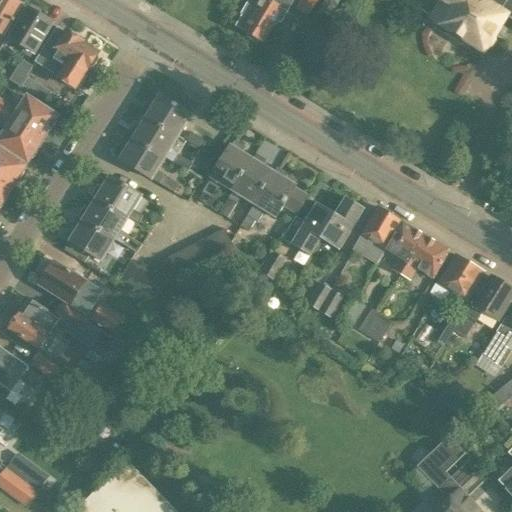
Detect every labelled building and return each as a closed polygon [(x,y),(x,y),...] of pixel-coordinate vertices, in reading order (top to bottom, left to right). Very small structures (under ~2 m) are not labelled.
[(0,0),(0,34),(4,37),(22,7),(10,0),(0,0)] [(294,0),(248,0),(239,15),(241,16),(235,26),(244,32),(244,33),(263,44),(276,21),(280,24),(294,0)] [(300,0),(295,9),(308,17),(317,0),(300,0)] [(326,0),(320,11),(330,17),(338,3),(332,0),(326,0)] [(511,13),(490,0),(449,0),(430,32),(481,64),(503,28),(511,34),(511,13)] [(21,53),(30,58),(32,54),(34,55),(52,25),(29,11),(11,41),(24,49),(21,53)] [(78,38),(74,36),(71,37),(67,34),(67,35),(57,29),(35,63),(76,89),(88,69),(94,68),(98,60),(97,55),(97,54),(82,45),(83,44),(79,42),(78,38)] [(32,93),(38,84),(28,78),(22,87),(32,93)] [(149,103),(142,114),(179,137),(192,115),(159,95),(153,105),(149,103)] [(0,99),(0,113),(43,141),(50,130),(53,129),(57,122),(56,120),(58,118),(28,99),(19,112),(0,99)] [(43,141),(0,113),(0,124),(8,130),(0,142),(0,144),(29,163),(30,161),(33,160),(37,154),(36,151),(43,141)] [(136,124),(129,136),(187,171),(202,180),(204,176),(190,167),(192,163),(177,155),(172,149),(179,137),(142,114),(142,115),(146,117),(140,127),(136,124)] [(185,141),(199,151),(205,143),(190,133),(185,141)] [(187,171),(129,136),(128,136),(133,139),(127,149),(123,146),(116,156),(121,159),(120,161),(153,181),(174,194),(179,186),(158,173),(166,159),(186,173),(187,171)] [(219,214),(220,214),(257,155),(256,155),(254,159),(242,153),(245,148),(235,142),(232,146),(231,146),(211,179),(233,192),(219,214)] [(0,182),(11,190),(18,180),(21,179),(25,173),(24,170),(25,168),(0,151),(0,182)] [(241,227),(242,227),(275,172),(264,166),(267,161),(257,155),(220,214),(228,219),(241,197),(254,205),(241,227)] [(275,172),(242,227),(249,232),(255,222),(257,223),(264,211),(276,219),(283,208),(296,216),(309,196),(295,188),(297,185),(285,178),(288,174),(278,168),(275,173),(275,172)] [(91,197),(96,200),(129,220),(138,225),(143,217),(135,211),(143,198),(110,178),(104,188),(99,185),(91,197)] [(11,190),(0,182),(0,209),(2,210),(5,204),(4,201),(11,190)] [(336,216),(335,216),(336,217),(321,240),(322,240),(322,241),(340,251),(365,210),(346,199),(336,216)] [(84,221),(83,222),(116,242),(117,241),(136,253),(141,245),(121,233),(129,220),(96,200),(91,210),(86,207),(79,218),(84,221)] [(335,216),(336,216),(316,205),(292,246),(312,258),(322,241),(322,240),(321,240),(336,217),(335,216)] [(385,250),(386,250),(402,223),(379,208),(353,251),(376,265),(385,250)] [(116,242),(83,222),(78,231),(73,228),(66,239),(71,242),(70,243),(103,263),(116,242)] [(393,271),(401,276),(425,237),(402,223),(386,250),(400,259),(393,271)] [(224,230),(215,234),(227,256),(235,252),(224,230)] [(215,234),(205,239),(217,262),(227,256),(215,234)] [(425,237),(401,276),(410,282),(417,269),(434,279),(450,252),(425,237)] [(205,239),(195,245),(208,267),(217,262),(205,239)] [(195,245),(186,249),(198,273),(208,267),(195,245)] [(186,249),(176,254),(188,278),(198,273),(186,249)] [(271,283),(287,292),(292,284),(277,275),(287,259),(274,251),(261,273),(273,280),(271,283)] [(166,260),(167,262),(168,263),(172,285),(178,285),(188,278),(176,254),(166,260)] [(439,286),(467,302),(485,273),(457,256),(439,286)] [(118,283),(128,290),(141,269),(140,268),(140,267),(131,261),(118,283)] [(71,306),(74,302),(85,309),(92,298),(81,291),(86,283),(83,280),(83,275),(76,271),(72,273),(55,262),(53,265),(50,266),(48,269),(48,272),(40,286),(63,301),(71,306)] [(155,263),(152,269),(153,271),(142,289),(172,285),(168,263),(167,262),(155,263)] [(141,269),(128,290),(130,290),(142,289),(153,271),(152,269),(142,264),(140,267),(140,268),(141,269)] [(459,321),(453,332),(465,339),(483,311),(499,321),(511,300),(511,290),(492,278),(476,305),(471,301),(464,312),(465,312),(459,321)] [(307,304),(321,313),(333,291),(319,283),(307,304)] [(333,291),(321,313),(335,320),(338,315),(334,313),(344,297),(333,291)] [(14,317),(8,325),(10,329),(39,350),(55,328),(60,321),(53,316),(31,300),(20,315),(14,317)] [(62,303),(55,313),(77,327),(82,319),(84,317),(62,303)] [(122,319),(100,305),(91,320),(113,333),(122,319)] [(371,310),(365,320),(386,333),(392,323),(371,310)] [(511,315),(508,322),(505,321),(482,357),(502,369),(511,352),(511,351),(506,347),(511,337),(511,315)] [(386,333),(365,320),(359,330),(379,343),(386,333)] [(444,320),(432,340),(442,347),(455,327),(444,320)] [(0,382),(12,391),(21,379),(33,387),(40,377),(17,358),(15,361),(0,349),(0,382)] [(75,380),(38,353),(29,365),(66,391),(75,380)] [(476,511),(478,511),(466,499),(468,497),(444,473),(460,457),(441,437),(413,465),(449,501),(437,511),(476,511)] [(499,482),(511,494),(511,450),(509,454),(511,457),(511,469),(499,482)] [(15,460),(44,486),(49,481),(20,455),(15,460)] [(77,511),(174,511),(127,463),(77,511)] [(28,485),(0,465),(0,484),(20,499),(29,486),(28,486),(28,485)]
